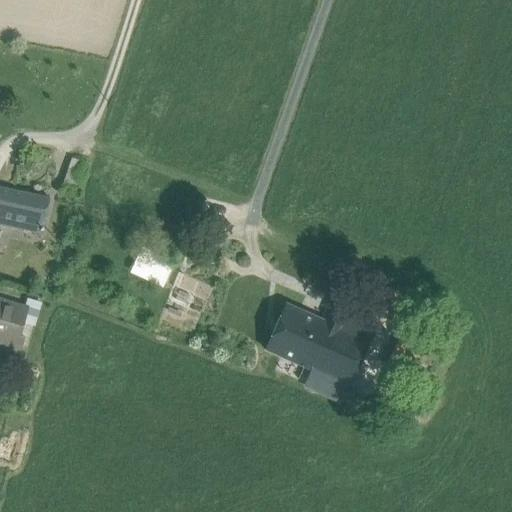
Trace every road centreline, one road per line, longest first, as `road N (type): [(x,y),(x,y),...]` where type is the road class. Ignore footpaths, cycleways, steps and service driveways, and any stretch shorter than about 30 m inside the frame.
road 1 (track): [(328,0),(251,232)]
road 2 (track): [(0,158),(15,141),(59,140),(86,129),(137,0)]
